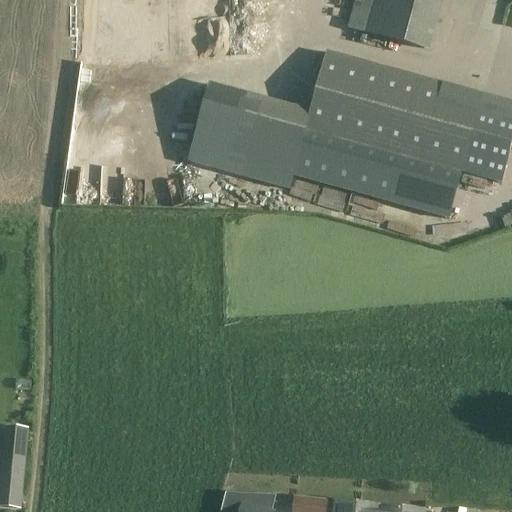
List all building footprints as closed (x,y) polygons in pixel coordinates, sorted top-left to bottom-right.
[(422,51),(436,0),(374,0),(365,36),(422,51)] [(377,55),(396,60),(399,48),(380,43),(377,55)] [(310,117),(305,134),(460,175),(480,98),(326,57),(310,117)] [(35,86),(36,67),(27,67),(26,85),(35,86)] [(460,175),(305,134),(293,180),(447,222),(460,175)] [(7,429),(0,498),(0,508),(19,510),(27,431),(7,429)] [(328,502),(294,498),(292,511),(332,511),(333,507),(327,506),(328,502)] [(426,511),(334,501),(333,511),(426,511)]
